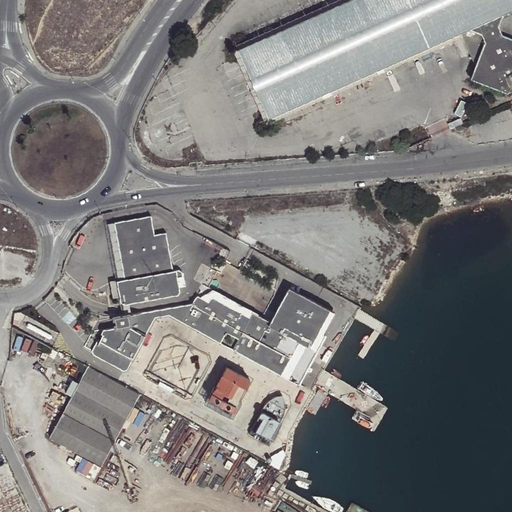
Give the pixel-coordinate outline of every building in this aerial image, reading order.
[(511,0),(346,0),(237,48),(268,116),(460,33),(475,66),(470,78),(474,79),(504,90),(507,92),(509,86),(511,84),(511,0)] [(119,302),(121,304),(176,293),(179,290),(176,276),(182,275),(181,270),(178,268),(172,270),(165,231),(153,233),(149,214),(113,221),(124,279),(115,280),(119,302)] [(90,351),(91,355),(123,371),(126,370),(153,317),(168,314),(282,374),(292,357),(277,349),(285,333),(311,346),(331,308),(290,285),(271,320),(253,311),(250,316),(213,296),(210,298),(208,301),(200,296),(197,295),(191,302),(112,317),(114,328),(100,330),(99,334),(101,335),(98,341),(96,340),(90,351)] [(213,288),(200,296),(208,301),(210,298),(213,296),(250,316),(253,311),(254,309),(213,288)] [(292,357),(282,374),(300,382),(326,332),(322,330),(333,309),(331,308),(311,346),(285,333),(277,349),(292,357)] [(226,366),(210,397),(234,410),(250,378),(226,366)] [(49,439),(102,466),(139,395),(136,393),(87,367),(49,439)] [(264,404),(250,432),(269,442),(284,414),(285,410),(286,405),(285,400),(284,396),(282,393),(277,394),(274,396),(271,397),(269,399),(267,401),(264,404)] [(274,457),(272,462),(281,467),(287,452),(284,447),(273,455),(274,457)] [(27,511),(3,461),(0,462),(0,511),(27,511)]
